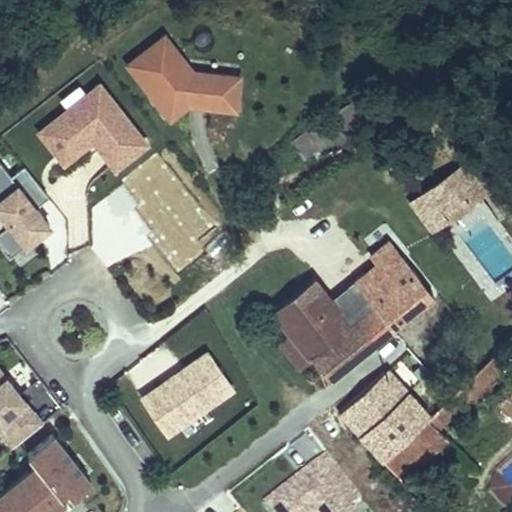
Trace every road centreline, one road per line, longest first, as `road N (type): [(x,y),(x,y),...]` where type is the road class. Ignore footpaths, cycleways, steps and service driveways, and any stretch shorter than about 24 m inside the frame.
road 1 (residential): [(76,376),(105,370),(124,347),(126,317),(96,286),(65,286),(41,305),(34,335),(61,372)]
road 2 (residential): [(159,509),(322,385)]
road 3 (residential): [(159,509),(76,376)]
